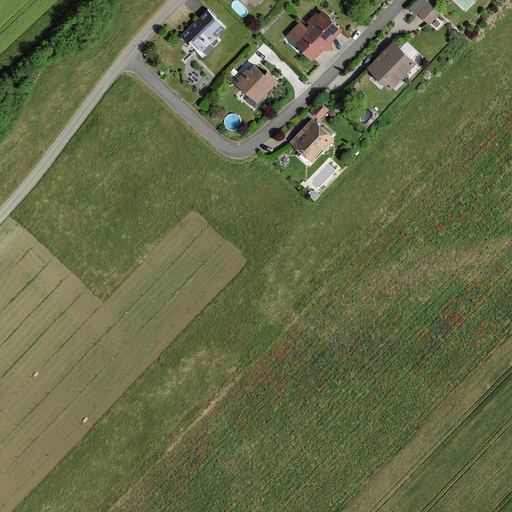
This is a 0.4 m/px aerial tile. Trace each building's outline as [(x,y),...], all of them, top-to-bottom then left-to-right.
[(425,7),(418,15),(428,25),(430,26),(440,16),(428,5),(425,7)] [(184,36),(182,38),(188,44),(191,41),(207,56),(221,41),(217,37),(226,28),(208,10),(184,36)] [(344,30),(323,11),(308,27),(333,50),(333,41),(342,32),(344,30)] [(333,50),(308,27),(294,42),(314,61),(324,51),(333,50)] [(394,42),(382,55),(405,79),(418,65),(394,42)] [(382,55),(368,70),(392,93),(405,79),(382,55)] [(264,98),(279,82),(269,72),(266,76),(255,65),(240,81),(250,90),(246,95),(259,107),(266,99),(264,98)] [(320,117),(330,108),(320,98),(311,108),(320,117)] [(338,113),(333,108),(331,111),(329,113),(333,118),(338,113)] [(320,124),(316,121),(295,146),(304,154),(300,159),(309,167),(335,138),(320,124)]
